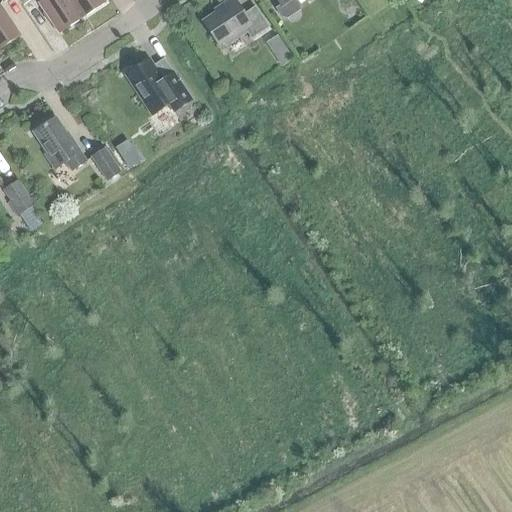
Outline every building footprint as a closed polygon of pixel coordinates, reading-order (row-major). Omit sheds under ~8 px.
[(68,0),(45,0),(39,4),(59,35),(82,19),(68,0)] [(101,0),(68,0),(82,19),(104,5),(101,0)] [(276,0),(281,7),(276,11),(282,20),(287,21),(299,13),(300,8),(295,0),(276,0)] [(205,24),(220,47),(245,31),(252,41),(268,30),(255,10),(245,17),(234,1),(224,8),(226,11),(205,24)] [(0,7),(0,50),(20,37),(0,7)] [(282,44),(274,50),(281,61),(290,55),(282,44)] [(150,61),(126,76),(153,116),(170,105),(174,113),(192,101),(177,78),(166,85),(150,61)] [(33,134),(47,156),(44,158),(53,172),(66,164),(71,173),(85,163),(71,141),(69,142),(55,120),(33,134)] [(90,159),(107,184),(121,174),(105,149),(90,159)] [(140,163),(133,153),(123,160),(130,170),(140,163)] [(9,203),(7,204),(16,218),(34,207),(18,182),(3,191),(9,203)]
